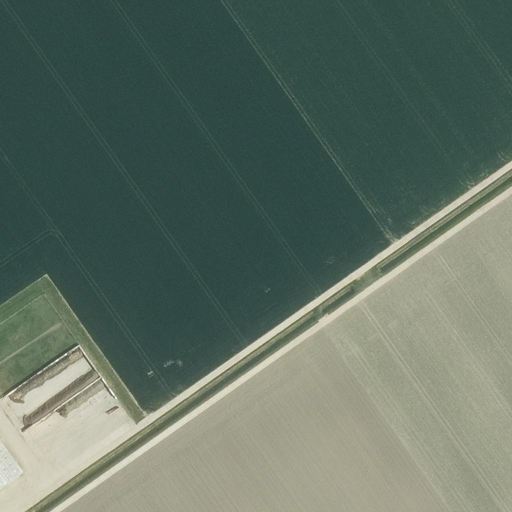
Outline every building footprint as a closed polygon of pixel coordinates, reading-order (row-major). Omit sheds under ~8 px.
[(71,381),(75,390),(88,385),(83,375),(71,381)] [(46,396),(53,405),(71,389),(64,380),(46,396)] [(99,385),(93,387),(95,396),(102,394),(99,385)] [(68,417),(78,412),(76,408),(66,412),(68,417)] [(102,435),(107,441),(116,432),(105,421),(96,430),(98,432),(95,435),(98,438),(102,435)] [(0,487),(22,472),(0,441),(0,487)] [(60,477),(59,471),(55,471),(55,465),(47,465),(48,478),(60,477)]
